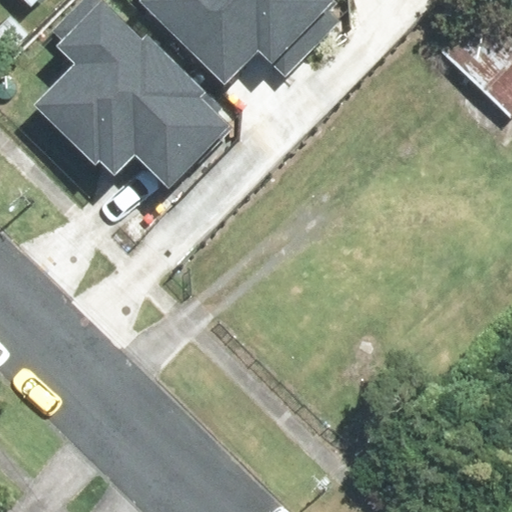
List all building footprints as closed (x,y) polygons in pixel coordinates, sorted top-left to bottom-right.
[(106,0),(78,0),(2,77),(112,186),(133,165),(171,202),(249,124),(155,31),(147,40),(106,0)] [(39,0),(50,10),(59,0),(39,0)] [(147,0),(229,82),(263,48),(282,67),(345,5),(340,0),(147,0)] [(511,0),(484,0),(437,47),(511,121),(511,0)] [(415,309),(511,196),(511,152),(465,112),(420,163),(407,152),(317,256),(385,315),(401,297),(415,309)]
